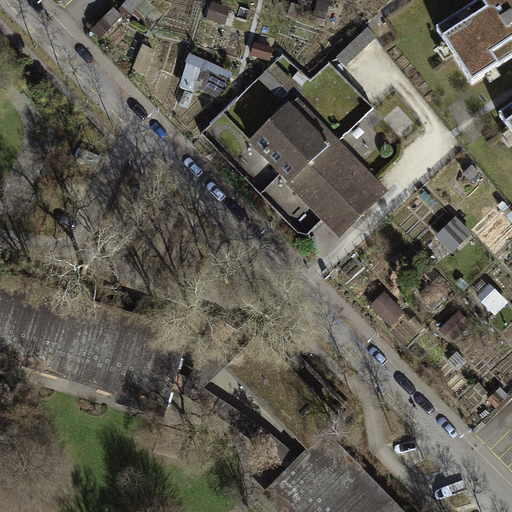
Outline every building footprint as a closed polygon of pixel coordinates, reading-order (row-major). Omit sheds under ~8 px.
[(511,58),(511,0),(480,0),(435,29),(472,85),(511,58)] [(376,39),(367,29),(335,60),(344,69),(376,39)] [(273,50),(254,44),(250,58),(270,63),(273,50)] [(227,100),(236,71),(192,57),(183,87),(227,100)] [(275,65),(258,81),(279,102),(296,86),(275,65)] [(309,88),(349,131),(374,109),(333,65),(309,88)] [(341,236),(377,200),(366,188),(374,181),(295,101),(251,144),(341,236)] [(511,104),(499,115),(511,132),(511,104)] [(473,246),(472,231),(441,232),(442,247),(473,246)] [(173,372),(185,334),(0,275),(0,358),(161,410),(169,386),(173,372)] [(252,342),(213,318),(191,382),(205,391),(252,342)] [(252,342),(226,367),(306,450),(322,435),(332,424),(284,375),(252,342)] [(348,407),(301,359),(284,375),(332,424),(348,407)] [(191,382),(173,372),(169,386),(213,415),(255,444),(285,470),(297,458),(281,443),(262,429),(221,401),(205,391),(191,382)] [(0,414),(0,464),(8,467),(15,448),(0,442),(0,436),(16,441),(22,422),(0,414)] [(265,489),(286,511),(397,511),(322,435),(306,450),(297,458),(285,470),(265,489)]
